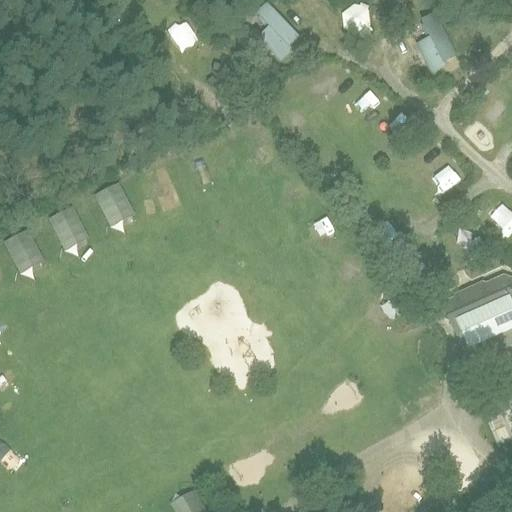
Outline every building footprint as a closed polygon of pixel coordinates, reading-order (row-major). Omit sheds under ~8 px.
[(300,40),(267,4),(255,15),(258,19),(256,21),(264,29),(266,27),(268,30),(257,40),(280,65),(292,54),(289,50),(300,40)] [(378,36),(371,7),(352,11),(359,40),(378,36)] [(456,59),(435,15),(420,23),(422,28),(420,29),(425,39),(427,38),(429,41),(415,47),(430,77),(445,70),(443,66),(456,59)] [(178,29),(170,45),(186,52),(194,37),(178,29)] [(511,106),(497,92),(482,107),(504,129),(511,121),(511,106)] [(256,151),(271,171),(285,159),(270,140),(256,151)] [(404,188),(415,200),(434,182),(422,170),(404,188)] [(129,189),(105,195),(115,236),(139,231),(129,189)] [(485,226),(508,237),(511,227),(511,205),(498,199),(485,226)] [(81,210),(56,218),(69,257),(94,249),(81,210)] [(470,222),(452,237),(467,254),(485,239),(470,222)] [(11,245),(30,278),(49,267),(31,234),(11,245)] [(360,256),(349,267),(363,282),(375,271),(360,256)] [(507,279),(486,287),(483,286),(473,291),(472,292),(468,294),(467,293),(456,298),(455,301),(442,306),(440,312),(446,314),(450,323),(455,321),(467,348),(461,351),(465,360),(463,365),(467,367),(494,356),(496,357),(504,353),(505,351),(511,347),(511,307),(508,297),(511,295),(511,293),(509,287),(511,281),(507,279)] [(403,303),(387,311),(397,329),(412,320),(403,303)] [(511,386),(478,403),(500,450),(511,443),(511,386)] [(0,459),(0,472),(11,483),(20,472),(2,457),(0,459)] [(511,478),(494,471),(486,490),(504,498),(511,478)]
